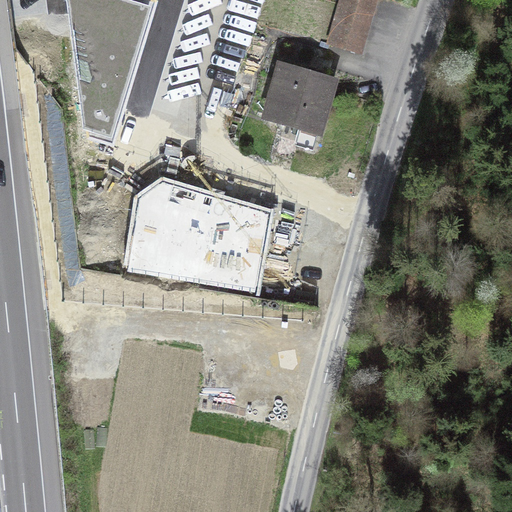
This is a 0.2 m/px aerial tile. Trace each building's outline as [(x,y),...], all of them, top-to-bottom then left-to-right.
[(71,0),(85,127),(112,138),(152,7),(129,0),(71,0)] [(341,0),(340,6),(370,15),(373,0),(341,0)] [(358,55),(370,15),(340,6),(328,46),(358,55)] [(280,65),(264,121),(317,136),(333,80),(280,65)] [(140,199),(129,268),(256,292),(270,212),(163,181),(140,199)]
